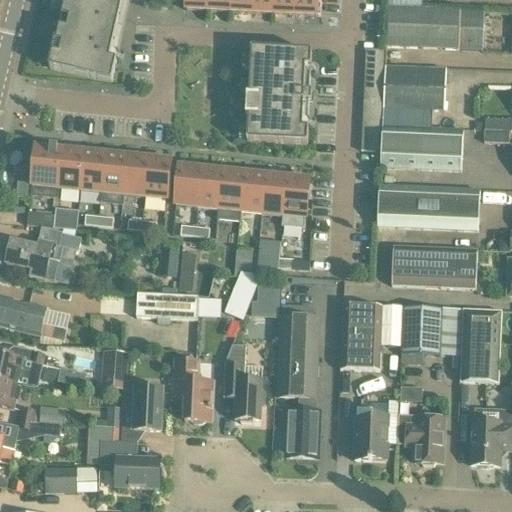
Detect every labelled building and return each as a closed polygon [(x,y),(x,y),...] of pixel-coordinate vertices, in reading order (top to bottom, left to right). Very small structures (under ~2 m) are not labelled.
[(110,61),(123,0),(65,0),(56,42),(48,70),(112,85),(116,63),(110,61)] [(186,0),(186,12),(208,13),(208,0),(186,0)] [(230,14),(230,0),(208,0),(208,13),(230,14)] [(251,15),(252,0),(230,0),(230,14),(251,15)] [(273,16),(274,0),(252,0),(251,15),(273,16)] [(274,0),(273,16),(295,17),(295,0),(274,0)] [(295,0),(295,17),(317,18),(317,0),(295,0)] [(483,14),(388,10),(386,49),(458,52),(458,51),(481,52),(483,14)] [(307,147),(308,131),(302,131),(304,105),(311,106),(312,96),(304,95),(305,70),(311,70),(312,55),(251,52),(247,144),(307,147)] [(384,53),(382,53),(380,53),(366,52),(361,153),(375,154),(377,154),(379,154),(384,53)] [(446,73),(385,70),(383,111),(444,114),(446,73)] [(463,133),(382,130),(380,171),(461,174),(463,133)] [(484,145),(509,146),(509,134),(484,133),(484,145)] [(58,202),(59,192),(63,152),(36,149),(34,167),(28,167),(24,185),(32,186),(31,199),(58,202)] [(80,194),(84,154),(63,152),(59,192),(80,194)] [(84,154),(80,194),(101,196),(100,206),(101,206),(106,156),(84,154)] [(123,208),(124,199),(128,159),(106,156),(101,206),(123,208)] [(146,201),(150,161),(128,159),(124,199),(146,201)] [(171,163),(150,161),(146,201),(167,203),(171,163)] [(179,169),(175,209),(197,211),(201,171),(179,169)] [(223,173),(201,171),(197,211),(218,213),(217,222),(218,223),(223,173)] [(223,173),(218,223),(240,225),(245,175),(223,173)] [(266,178),(245,175),(240,225),(241,215),(262,217),(266,178)] [(288,180),(266,178),(262,217),(283,219),(282,229),(283,229),(288,180)] [(288,180),(283,229),(305,231),(310,182),(288,180)] [(379,189),(377,230),(478,234),(480,193),(379,189)] [(55,219),(54,225),(53,231),(77,234),(79,213),(55,211),(55,219)] [(53,231),(54,225),(55,219),(28,216),(27,229),(53,231)] [(98,229),(99,219),(85,218),(84,228),(98,229)] [(99,219),(98,229),(112,231),(113,221),(99,219)] [(142,234),(143,224),(128,223),(127,233),(142,234)] [(156,235),(157,225),(143,224),(142,234),(156,235)] [(195,240),(196,230),(182,229),(181,238),(195,240)] [(208,241),(209,232),(196,230),(195,240),(208,241)] [(45,284),(45,282),(46,282),(46,284),(54,286),(59,265),(53,264),(56,249),(78,254),(81,242),(62,237),(62,236),(41,231),(37,250),(11,244),(5,267),(32,273),(30,280),(45,284)] [(260,245),(257,270),(264,270),(278,271),(279,261),(280,250),(280,247),(260,245)] [(392,289),(476,293),(477,253),(393,249),(392,289)] [(278,271),(291,272),(292,262),(293,251),(280,250),(279,261),(278,271)] [(176,280),(179,255),(162,253),(159,279),(176,280)] [(181,271),(194,273),(195,258),(183,256),(181,271)] [(252,276),(253,259),(244,259),(243,275),(252,276)] [(292,262),(291,272),(309,273),(309,272),(309,263),(292,262)] [(243,275),(241,275),(224,316),(243,323),(262,277),(252,276),(243,275)] [(258,291),(258,306),(278,306),(278,305),(278,292),(258,291)] [(198,300),(137,298),(136,321),(197,324),(198,300)] [(0,329),(30,336),(64,345),(66,333),(45,328),(49,311),(38,309),(37,310),(31,309),(0,301),(0,329)] [(340,373),(380,374),(381,349),(382,334),(383,309),(343,307),(340,373)] [(403,310),(383,309),(382,334),(381,349),(401,350),(403,310)] [(401,350),(401,358),(440,359),(441,311),(403,310),(401,350)] [(499,387),(502,314),(463,312),(460,386),(499,387)] [(280,320),(276,400),(299,401),(316,402),(320,322),(280,320)] [(0,330),(0,339),(44,352),(46,344),(0,330)] [(156,337),(121,336),(121,350),(156,352),(156,337)] [(179,353),(196,353),(196,339),(180,338),(179,353)] [(262,384),(244,383),(245,349),(232,348),(225,368),(223,396),(235,396),(234,423),(241,423),(241,426),(253,427),(253,423),(260,424),(261,408),(264,408),(265,395),(261,395),(262,384)] [(9,360),(0,358),(0,383),(17,388),(32,391),(38,367),(39,367),(41,357),(14,351),(10,353),(9,360)] [(186,401),(185,424),(190,424),(194,427),(198,428),(202,427),(205,425),(211,425),(213,385),(198,384),(198,364),(176,363),(174,401),(186,401)] [(86,377),(61,371),(58,384),(84,389),(86,377)] [(102,379),(101,391),(126,393),(127,381),(102,379)] [(0,409),(12,412),(17,388),(0,383),(0,409)] [(422,405),(422,391),(401,390),(400,404),(422,405)] [(135,396),(124,396),(123,403),(123,410),(122,430),(134,431),(134,434),(160,435),(162,392),(135,391),(135,396)] [(299,401),(298,414),(316,415),(316,402),(299,401)] [(49,426),(62,428),(65,428),(66,412),(41,410),(40,424),(49,426)] [(107,410),(106,430),(122,430),(123,410),(107,410)] [(21,420),(31,422),(32,415),(32,413),(23,411),(21,420)] [(287,413),(285,461),(318,462),(320,415),(316,415),(298,414),(287,413)] [(386,463),(388,419),(371,418),(371,422),(356,421),(354,463),(372,464),(372,462),(386,463)] [(445,422),(416,421),(399,419),(397,449),(414,450),(414,466),(421,466),(423,469),(434,470),(436,467),(443,467),(445,422)] [(29,433),(30,423),(31,422),(21,420),(19,431),(29,433)] [(40,424),(31,422),(30,425),(29,433),(59,439),(62,428),(49,426),(40,424)] [(472,424),(470,468),(477,469),(481,470),(485,471),(489,471),(493,469),(500,470),(501,454),(511,454),(511,428),(502,428),(502,426),(472,424)] [(121,445),(122,430),(106,430),(89,429),(88,443),(101,444),(121,445)] [(0,465),(10,468),(15,443),(0,439),(0,465)] [(101,444),(88,443),(87,468),(100,468),(100,457),(101,444)] [(127,445),(121,445),(101,444),(100,457),(100,468),(99,475),(110,475),(116,483),(116,490),(158,492),(159,487),(160,487),(162,484),(164,480),(164,476),(163,472),(161,468),(159,468),(160,463),(126,462),(127,445)] [(77,469),(77,471),(77,486),(96,486),(97,469),(77,469)] [(77,486),(77,471),(45,471),(45,497),(77,496),(77,486)] [(24,486),(13,483),(11,493),(22,496),(24,486)]
